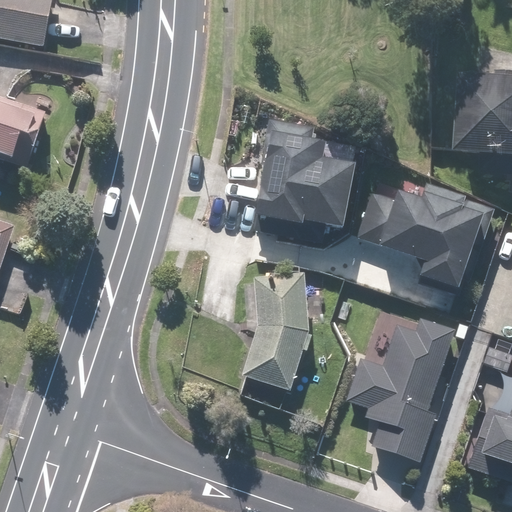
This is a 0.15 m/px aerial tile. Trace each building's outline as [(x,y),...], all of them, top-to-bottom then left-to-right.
[(0,0),(0,41),(46,50),(54,0),(0,0)] [(511,82),(469,80),(466,154),(489,155),(488,175),(511,175),(511,82)] [(47,114),(0,98),(0,160),(28,170),(47,114)] [(314,127),(270,122),(256,235),(325,244),(327,228),(347,231),(355,167),(327,164),(329,145),(312,143),(314,127)] [(397,203),(364,193),(351,236),(429,259),(424,277),(466,290),(484,231),(491,233),(499,206),(428,185),(423,201),(400,194),(397,203)] [(0,275),(17,228),(0,222),(0,275)] [(260,278),(259,285),(245,284),(242,331),(257,331),(241,379),(247,380),(241,398),(281,412),(287,394),(293,396),(311,337),(309,280),(260,278)] [(379,426),(372,449),(421,464),(435,417),(440,419),(466,335),(420,321),(416,333),(398,328),(386,367),(359,359),(346,402),(369,408),(365,421),(379,426)] [(511,358),(511,354),(490,347),(482,369),(488,371),(484,383),(491,386),(482,411),(486,413),(466,468),(511,485),(511,369),(509,368),(511,358)]
